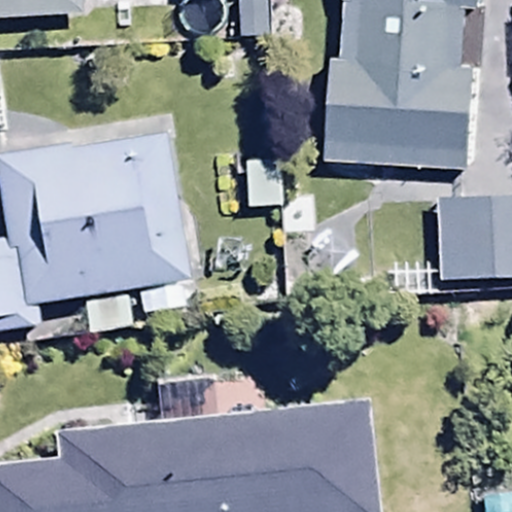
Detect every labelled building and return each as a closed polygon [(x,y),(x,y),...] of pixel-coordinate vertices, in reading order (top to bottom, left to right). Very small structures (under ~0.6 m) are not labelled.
[(0,0),(0,30),(85,30),(84,0),(0,0)] [(331,73),(326,178),(474,184),(482,0),(344,0),(341,73),(331,73)] [(204,148),(20,179),(36,269),(0,275),(0,356),(232,317),(204,148)] [(511,214),(443,216),(444,295),(511,293),(511,214)] [(0,482),(0,511),(388,511),(379,413),(64,444),(67,476),(0,482)]
